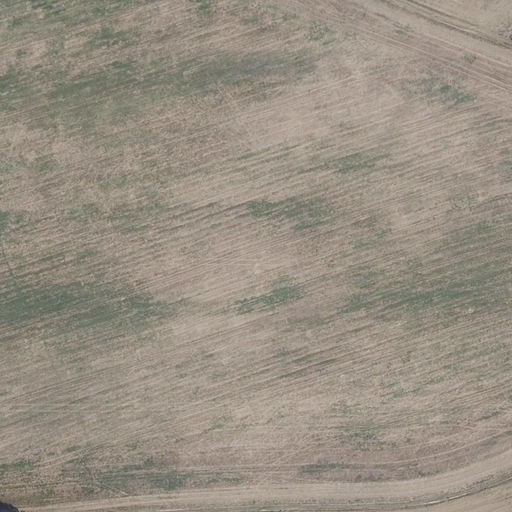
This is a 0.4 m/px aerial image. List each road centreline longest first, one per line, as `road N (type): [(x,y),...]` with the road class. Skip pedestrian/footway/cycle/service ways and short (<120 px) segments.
road 1 (track): [(199,511),(397,504),(511,473)]
road 2 (track): [(399,0),(511,45)]
